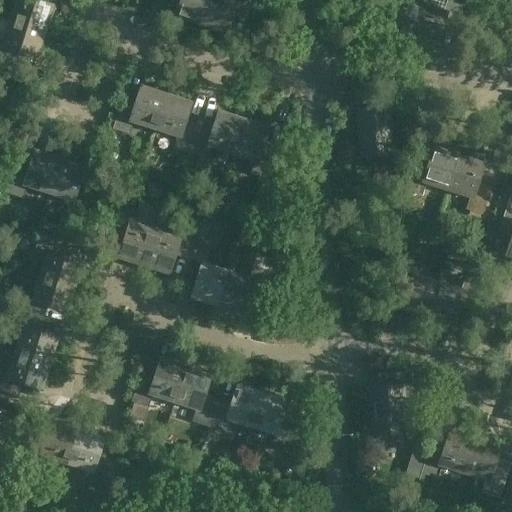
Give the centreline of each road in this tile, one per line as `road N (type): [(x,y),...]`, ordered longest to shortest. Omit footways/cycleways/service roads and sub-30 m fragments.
road 1 (residential): [(310,75),(329,351)]
road 2 (residential): [(128,37),(99,119),(63,109),(93,12),(130,23)]
road 3 (residential): [(329,351),(258,351),(112,301)]
road 4 (residential): [(310,75),(373,69),(465,85),(511,75)]
road 5 (residential): [(310,75),(246,73),(128,37)]
road 6 (residential): [(329,351),(337,511)]
road 7 (residential): [(329,351),(396,343),(472,363)]
